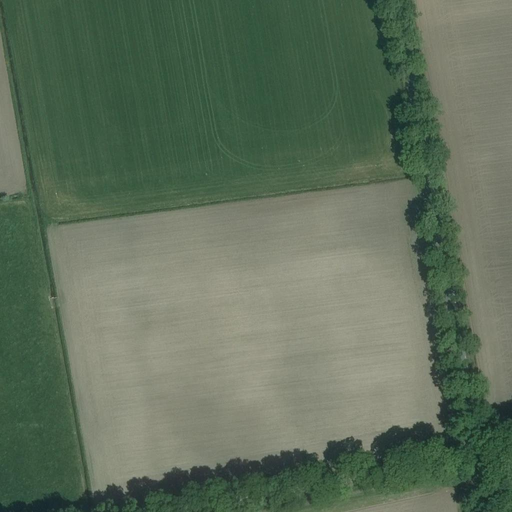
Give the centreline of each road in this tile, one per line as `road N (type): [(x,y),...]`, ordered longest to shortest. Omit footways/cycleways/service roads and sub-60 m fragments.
road 1 (unclassified): [(487,511),(396,0)]
road 2 (track): [(199,511),(477,459)]
